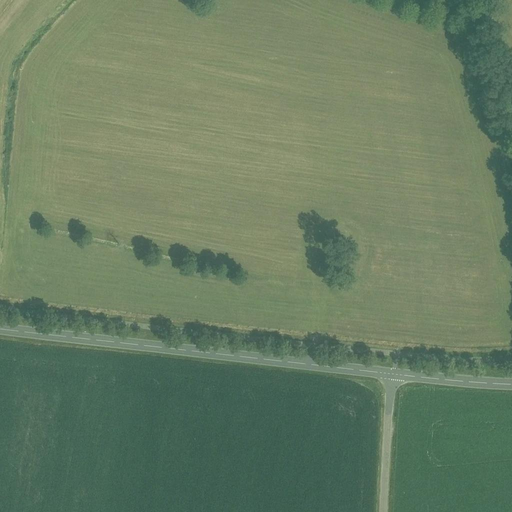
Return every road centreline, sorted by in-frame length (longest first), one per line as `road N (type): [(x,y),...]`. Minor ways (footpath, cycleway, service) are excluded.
road 1 (secondary): [(392,373),(0,328)]
road 2 (unclassified): [(383,511),(392,373)]
road 3 (secondary): [(511,383),(392,373)]
